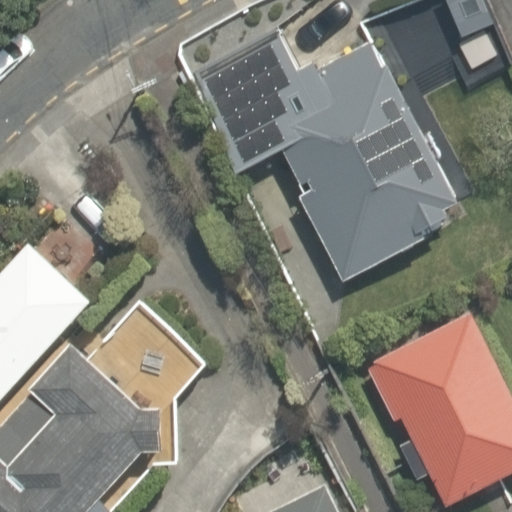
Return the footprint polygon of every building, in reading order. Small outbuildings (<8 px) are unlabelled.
[(285,0),(183,46),(245,184),(290,164),(346,289),(462,237),(370,32),(441,0),(285,0)] [(0,423),(101,303),(32,245),(0,282),(0,423)] [(415,439),(398,448),(420,494),(443,483),(456,511),(488,511),(511,501),(511,360),(491,317),(381,370),(415,439)] [(0,511),(117,511),(181,437),(84,355),(0,453),(0,511)] [(344,511),(329,482),(271,511),(344,511)]
